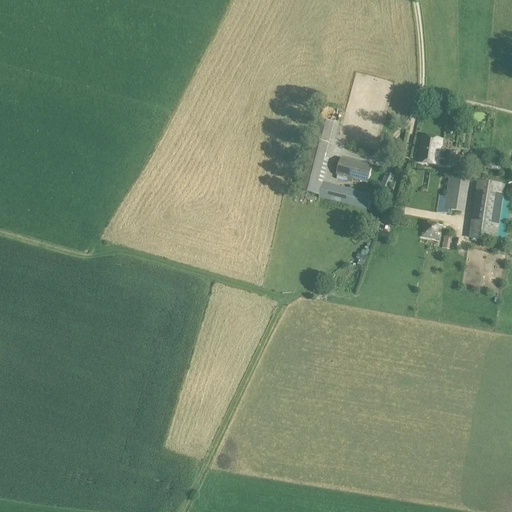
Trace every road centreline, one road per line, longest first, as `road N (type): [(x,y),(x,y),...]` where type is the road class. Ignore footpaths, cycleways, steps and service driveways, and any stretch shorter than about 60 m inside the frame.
road 1 (track): [(181,511),(271,321),(359,247),(389,205)]
road 2 (track): [(288,299),(130,252),(81,255),(0,232)]
